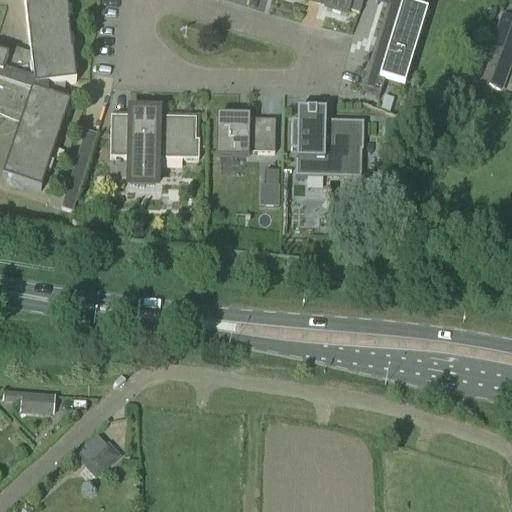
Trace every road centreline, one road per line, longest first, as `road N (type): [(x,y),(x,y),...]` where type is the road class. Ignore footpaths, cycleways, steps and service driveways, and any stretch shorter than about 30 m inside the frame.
road 1 (residential): [(0,502),(135,386),(171,377),(399,413),(491,445),(511,463)]
road 2 (residential): [(146,1),(282,33),(303,59),(299,74),(283,82),(150,77),(140,65)]
road 3 (primary): [(183,323),(511,386)]
road 4 (primary): [(511,347),(298,323),(183,323)]
road 5 (primary): [(183,323),(0,294)]
